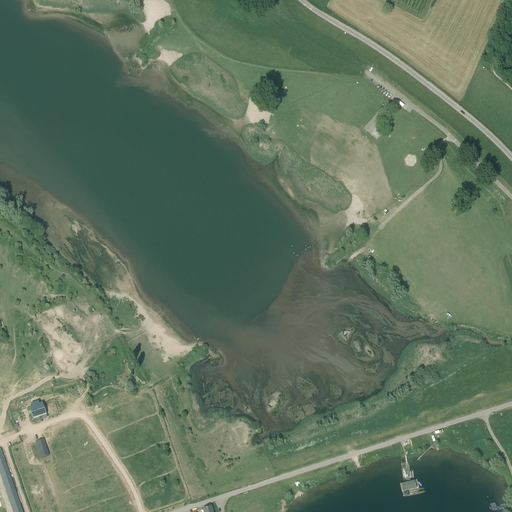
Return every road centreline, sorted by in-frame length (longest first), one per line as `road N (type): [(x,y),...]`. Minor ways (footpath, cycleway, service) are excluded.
road 1 (unclassified): [(217,499),(511,404)]
road 2 (tertiary): [(511,161),(433,91),(297,0)]
road 3 (unclassified): [(511,198),(397,94)]
road 4 (track): [(452,138),(440,142),(437,174),(379,228)]
